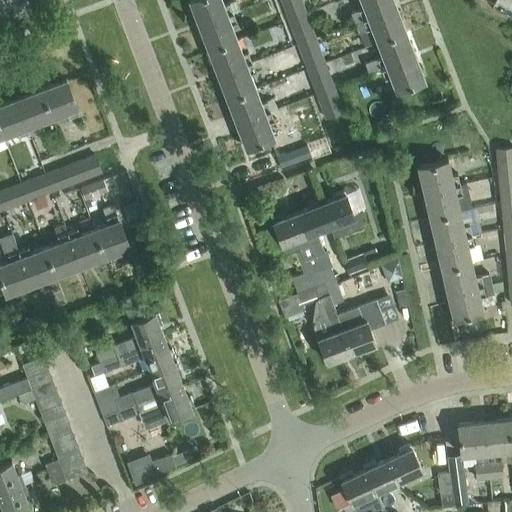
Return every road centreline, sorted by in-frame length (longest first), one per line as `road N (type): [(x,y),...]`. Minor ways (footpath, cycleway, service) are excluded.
road 1 (residential): [(294,450),(120,0)]
road 2 (residential): [(294,450),(418,393),(511,374)]
road 3 (residential): [(168,511),(294,450)]
